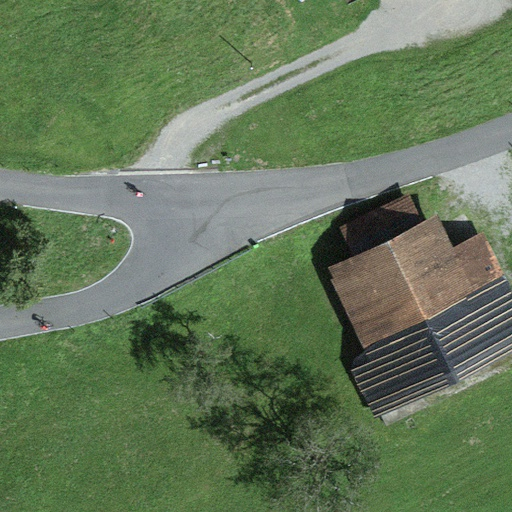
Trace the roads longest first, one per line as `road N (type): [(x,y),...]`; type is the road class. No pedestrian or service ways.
road 1 (unclassified): [(511,101),(186,230)]
road 2 (unclassified): [(186,230),(124,277),(0,312)]
road 3 (unclassified): [(0,170),(152,194),(186,230)]
